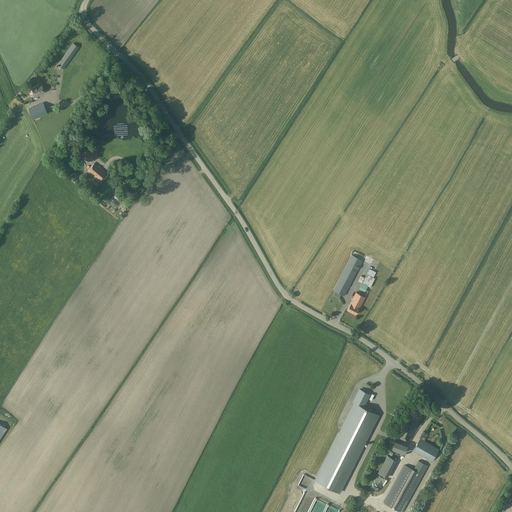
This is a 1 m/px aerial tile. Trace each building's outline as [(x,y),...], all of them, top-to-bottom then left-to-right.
[(63,69),(79,47),(73,43),(57,65),(63,69)] [(35,96),(44,92),(41,85),(32,89),(35,96)] [(32,120),(48,113),(43,103),(28,109),(32,120)] [(97,155),(88,148),(83,155),(91,162),(97,155)] [(100,181),(106,173),(94,163),(88,171),(95,177),(92,181),(97,185),(99,182),(98,182),(99,181),(100,181)] [(344,296),(363,261),(351,255),(333,291),(344,296)] [(375,278),(373,277),(376,272),(369,269),(364,278),(361,276),(358,281),(361,283),(359,288),(364,292),(367,286),(370,287),(375,278)] [(359,309),(365,297),(356,293),(350,303),(347,310),(355,314),(358,309),(359,309)] [(330,448),(314,480),(315,481),(340,493),(351,470),(358,457),(367,440),(375,423),(379,415),(364,407),(370,394),(359,389),(352,402),(353,403),(342,426),(339,431),(335,440),(330,448)] [(409,414),(413,407),(408,404),(404,411),(409,414)] [(409,441),(419,420),(405,414),(396,436),(409,441)] [(431,461),(439,449),(420,438),(413,450),(431,461)] [(408,447),(390,441),(386,449),(404,456),(408,447)] [(387,455),(378,473),(387,478),(397,460),(387,455)] [(400,511),(402,511),(428,466),(418,460),(413,469),(405,465),(384,503),(400,511)]
